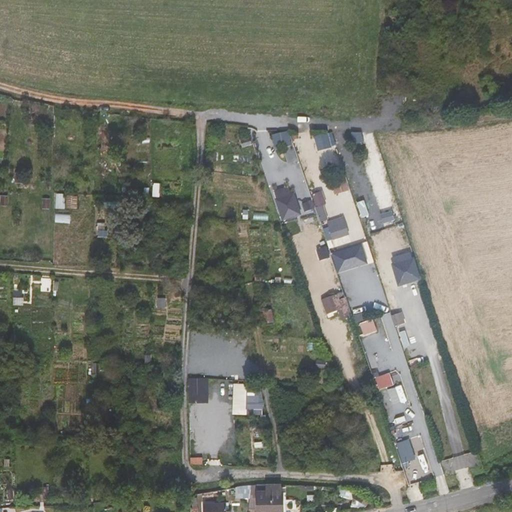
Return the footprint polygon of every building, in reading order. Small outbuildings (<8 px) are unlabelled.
[(276,144),(292,141),(290,130),(274,133),(276,144)] [(318,150),(332,147),(330,133),(315,135),(318,150)] [(347,178),(333,183),(337,194),(351,189),(347,178)] [(278,190),(285,200),(293,195),(286,185),(278,190)] [(313,193),(318,206),(327,202),(322,190),(313,193)] [(65,204),(66,193),(57,192),(56,207),(59,207),(59,203),(65,204)] [(67,194),(67,202),(78,203),(79,195),(67,194)] [(298,205),(277,206),(282,220),(283,220),(317,209),(321,221),(329,218),(328,205),(298,206),(298,205)] [(70,222),(71,214),(57,213),(57,221),(70,222)] [(328,221),(335,241),(351,235),(344,216),(328,221)] [(332,252),(338,273),(370,263),(363,242),(332,252)] [(392,255),(398,285),(421,280),(415,251),(392,255)] [(343,292),(323,300),(328,314),(339,309),(343,319),(352,315),(343,292)] [(365,334),(378,330),(374,318),(361,323),(365,334)] [(380,389),(395,384),(390,372),(375,377),(380,389)] [(233,413),(247,413),(248,383),(234,382),(233,413)] [(261,391),(248,392),(248,409),(262,408),(261,391)] [(397,442),(408,484),(435,476),(423,434),(397,442)] [(282,511),(281,494),(279,494),(278,486),(256,488),(257,498),(257,511),(282,511)] [(142,511),(142,503),(121,504),(121,511),(142,511)] [(203,506),(203,511),(229,511),(228,503),(203,506)]
